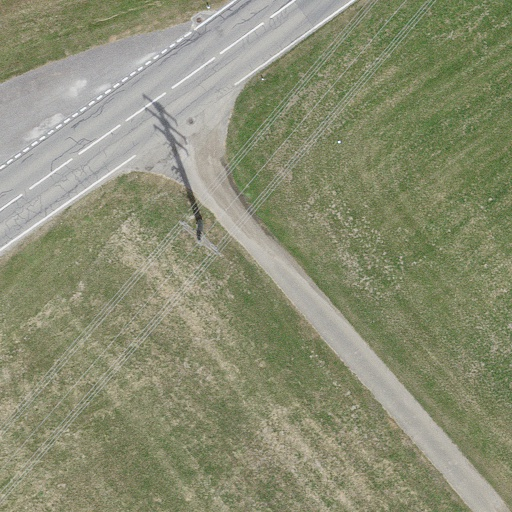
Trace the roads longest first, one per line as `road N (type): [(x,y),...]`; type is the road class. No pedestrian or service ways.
road 1 (track): [(144,102),(494,511)]
road 2 (primary): [(285,0),(0,204)]
